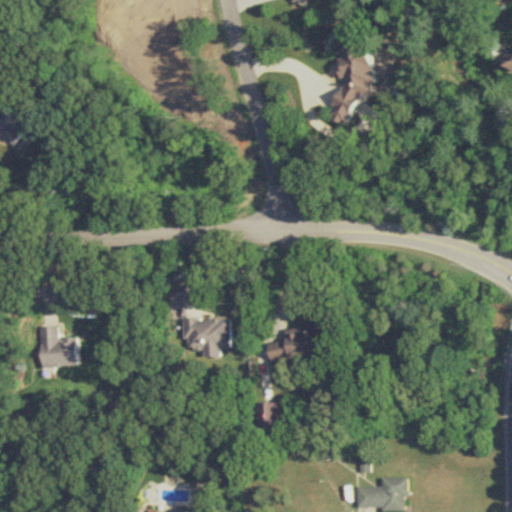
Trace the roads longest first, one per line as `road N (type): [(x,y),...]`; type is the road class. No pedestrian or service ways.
road 1 (residential): [(511,275),(457,249),(356,231),(0,240)]
road 2 (residential): [(285,232),(233,0)]
